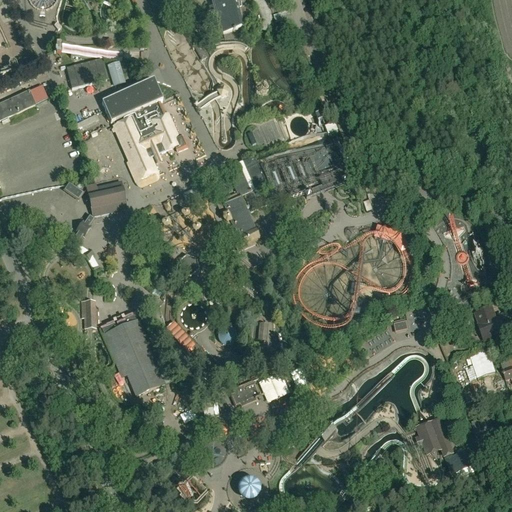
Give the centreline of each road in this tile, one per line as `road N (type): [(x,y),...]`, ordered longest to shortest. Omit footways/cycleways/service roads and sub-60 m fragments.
road 1 (track): [(90,331),(90,359),(111,404),(143,411),(160,431),(143,455),(125,454),(114,442),(111,416),(80,354),(77,318),(45,281),(54,260),(76,257),(90,272),(89,302)]
road 2 (unclassified): [(511,234),(477,203),(408,190),(368,167),(334,108),(292,0)]
road 3 (unclassified): [(119,511),(0,240)]
